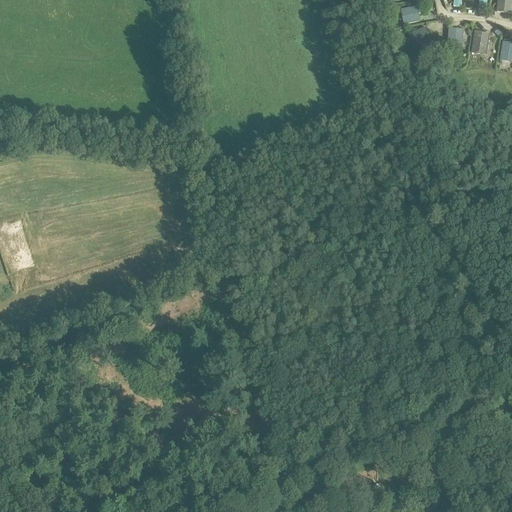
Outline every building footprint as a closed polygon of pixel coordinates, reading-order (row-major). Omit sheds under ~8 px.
[(479,0),(479,10),(486,11),(487,0),(479,0)] [(511,0),(496,0),(495,13),(510,15),(511,0)] [(394,5),(386,7),(387,14),(396,12),(394,5)] [(415,7),(400,10),(403,25),(418,22),(415,7)] [(414,48),(432,40),(426,28),(408,36),(414,48)] [(464,31),(449,29),(448,48),(463,49),(464,31)] [(488,35),(474,32),(471,54),(485,56),(488,35)] [(511,44),(502,43),(499,61),(511,63),(511,44)]
